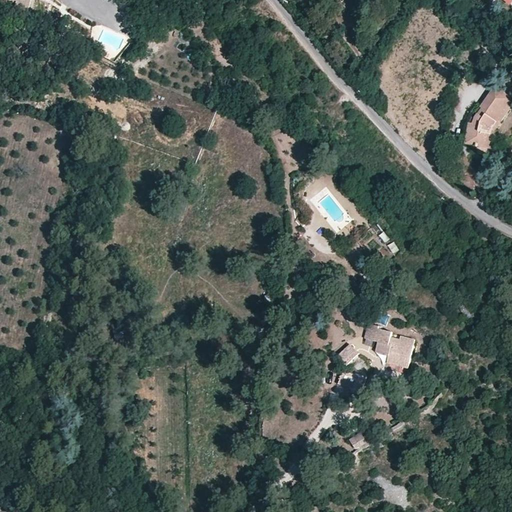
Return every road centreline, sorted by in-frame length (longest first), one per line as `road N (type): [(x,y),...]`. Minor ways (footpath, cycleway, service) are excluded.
road 1 (unclassified): [(511,231),(436,177),(275,0)]
road 2 (unknown): [(255,511),(302,439),(345,335)]
